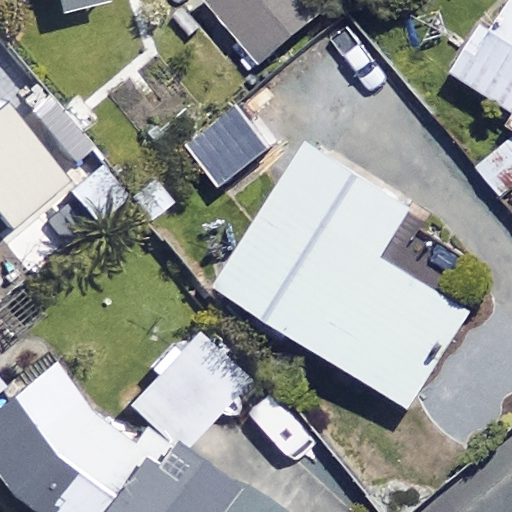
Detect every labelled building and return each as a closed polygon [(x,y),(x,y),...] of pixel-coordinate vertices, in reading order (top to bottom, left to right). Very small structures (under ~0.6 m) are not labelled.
[(321,4),(318,0),(209,0),(251,56),(321,4)] [(511,0),(497,0),(454,65),(511,103),(511,0)] [(0,80),(0,219),(6,227),(94,155),(52,104),(34,119),(2,79),(0,80)] [(408,192),(309,126),(214,269),(405,396),(469,300),(377,239),(408,192)] [(195,315),(108,418),(33,353),(12,378),(0,367),(0,474),(44,511),(196,511),(228,475),(184,438),(249,361),(195,315)]
